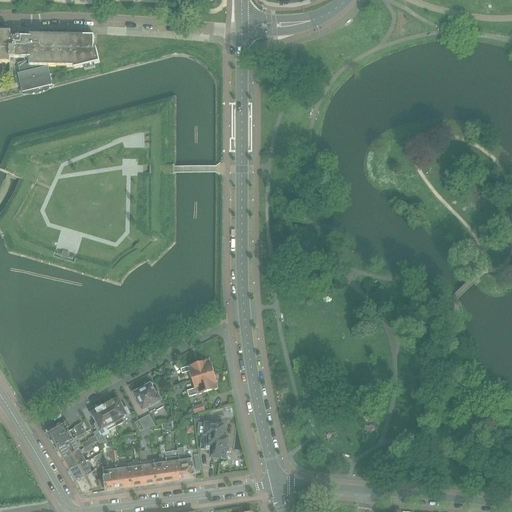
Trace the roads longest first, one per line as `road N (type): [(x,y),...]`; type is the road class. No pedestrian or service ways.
road 1 (tertiary): [(276,484),(243,304),(241,27)]
road 2 (residential): [(0,17),(241,27)]
road 3 (residential): [(211,331),(26,436)]
road 4 (tertiary): [(93,511),(276,484)]
road 5 (unclassified): [(363,491),(511,505)]
